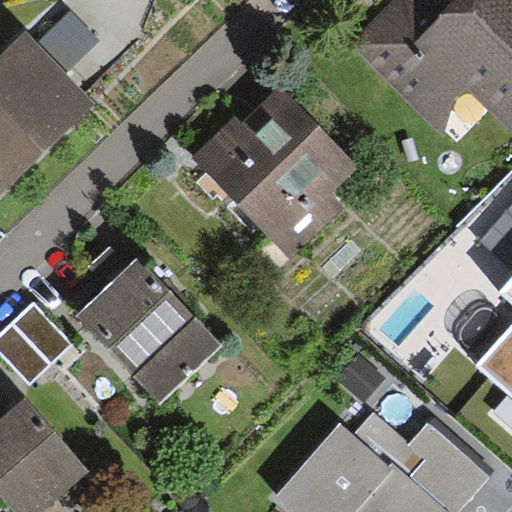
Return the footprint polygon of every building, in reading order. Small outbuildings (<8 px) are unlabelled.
[(511,138),(511,0),(449,0),(438,13),(424,0),(389,0),(350,42),(433,119),(459,90),(511,138)] [(36,47),(27,37),(0,62),(0,201),(96,111),(64,76),(98,44),(70,15),(36,47)] [(238,116),(191,163),(286,259),(345,201),(402,258),(443,217),(356,130),(342,144),(280,82),(242,120),(238,116)] [(223,346),(137,259),(76,319),(162,406),(223,346)] [(511,306),(511,330),(480,366),(511,394),(511,273),(496,292),(511,306)] [(37,304),(0,336),(0,349),(31,383),(74,344),(37,304)] [(43,511),(86,474),(25,404),(0,425),(0,493),(16,511),(43,511)] [(391,469),(344,426),(280,495),(298,511),(451,511),(485,476),(431,426),(391,469)]
